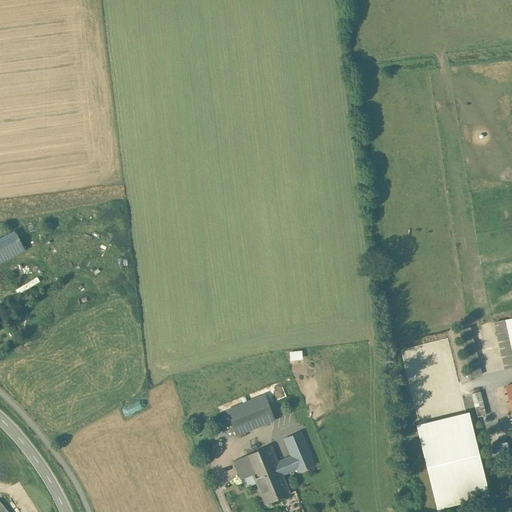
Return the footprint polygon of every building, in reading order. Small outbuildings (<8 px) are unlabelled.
[(15,233),(0,240),(0,263),(24,251),(15,233)] [(18,293),(40,282),(38,278),(16,288),(18,293)] [(481,375),(471,327),(459,329),(469,377),(481,375)] [(302,350),(289,351),(290,360),(302,359),(302,350)] [(154,403),(149,392),(131,400),(136,411),(154,403)] [(480,392),(472,394),(478,418),(486,416),(480,392)] [(268,405),(231,420),(237,435),(274,420),(268,405)] [(469,412),(416,424),(434,509),(488,498),(469,412)] [(270,446),(245,457),(253,474),(252,474),(255,480),(264,476),(266,481),(282,475),(297,468),(298,472),(313,466),(300,434),(285,440),(292,457),(277,464),(270,446)] [(245,457),(234,462),(240,477),(252,472),(252,474),(253,474),(245,457)] [(282,475),(266,481),(264,476),(255,480),(265,505),(290,494),(282,475)]
